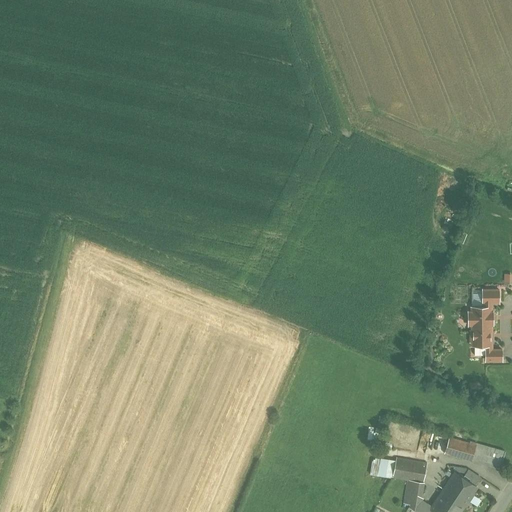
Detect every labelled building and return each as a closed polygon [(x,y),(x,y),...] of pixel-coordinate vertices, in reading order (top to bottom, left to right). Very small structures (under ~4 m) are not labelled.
[(485,302),(492,302),(500,302),(500,290),(483,290),(483,302),(485,302)] [(492,311),(492,302),(485,302),(485,306),(472,307),(472,312),(468,312),(468,324),(472,324),(472,331),(471,331),(471,341),(475,341),(475,355),(486,355),(486,350),(492,350),(492,339),(491,339),(491,332),(492,332),(492,324),(494,324),(494,311),(492,311)] [(492,350),(486,350),(486,355),(486,360),(503,360),(503,350),(492,350)] [(476,445),(450,437),(445,453),(472,461),(476,445)] [(427,463),(398,458),(394,477),(424,483),(427,463)] [(455,473),(433,508),(439,511),(461,511),(477,488),(455,473)]
